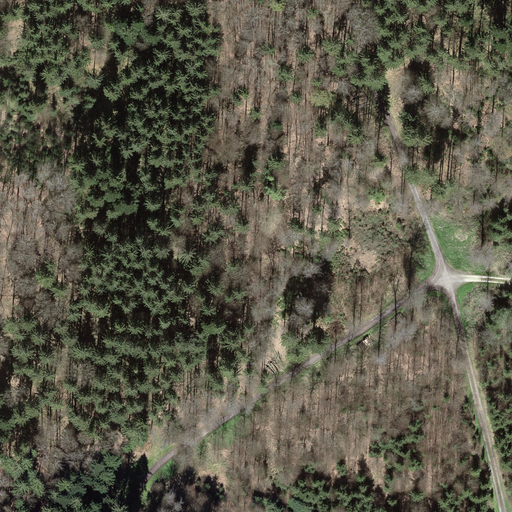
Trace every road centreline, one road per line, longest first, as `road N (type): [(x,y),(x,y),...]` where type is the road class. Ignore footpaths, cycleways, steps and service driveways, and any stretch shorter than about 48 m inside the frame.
road 1 (track): [(370,0),(390,119),(510,511)]
road 2 (track): [(511,281),(472,277),(405,297),(298,363),(113,511)]
